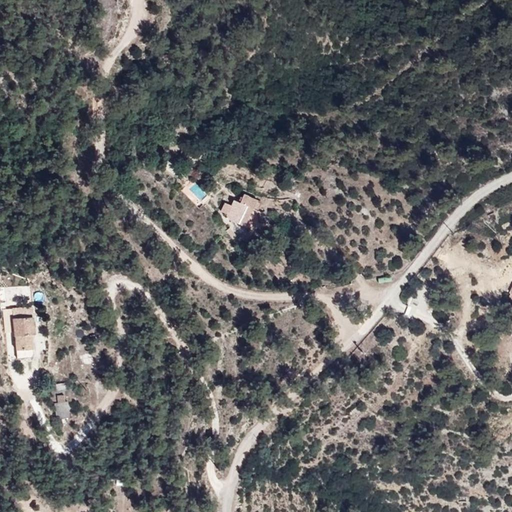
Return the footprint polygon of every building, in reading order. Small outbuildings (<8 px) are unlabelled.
[(243,227),(244,225),(256,196),(240,190),(237,198),(234,197),(224,219),(243,227)] [(495,213),(487,218),(492,224),(499,220),(495,213)] [(0,335),(0,340),(3,340),(20,339),(20,322),(0,323),(0,335)] [(20,339),(3,340),(4,351),(20,349),(20,339)] [(55,394),(53,384),(36,386),(38,402),(41,402),(44,420),(57,418),(55,402),(52,403),(51,395),(55,394)]
